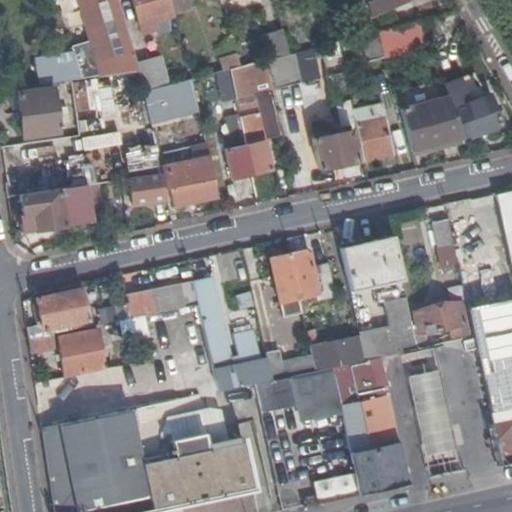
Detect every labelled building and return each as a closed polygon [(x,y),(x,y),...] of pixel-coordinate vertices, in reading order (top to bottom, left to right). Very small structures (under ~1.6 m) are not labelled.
[(33,59),(39,85),(136,71),(134,63),(127,38),(116,0),(76,0),(88,39),(71,45),(75,58),(68,60),(67,55),(33,59)] [(172,10),(168,0),(131,0),(136,19),(138,19),(141,29),(155,25),(152,15),(164,12),(172,10)] [(168,0),(172,10),(172,12),(191,6),(189,0),(168,0)] [(364,0),(371,15),(378,13),(377,12),(405,0),(364,0)] [(369,16),(373,30),(416,18),(412,3),(378,13),(371,15),(369,16)] [(152,15),(155,25),(157,30),(169,27),(164,12),(152,15)] [(445,31),(441,14),(417,20),(423,36),(445,31)] [(423,36),(417,20),(377,31),(384,56),(426,45),(423,36)] [(288,54),(281,30),(259,36),(266,60),(288,54)] [(377,31),(360,35),(362,44),(367,61),(384,56),(377,31)] [(360,35),(356,36),(337,41),(339,49),(362,44),(360,35)] [(265,61),(271,89),(299,83),(292,53),(288,54),(266,60),(265,61)] [(240,67),(237,54),(188,67),(192,80),(218,74),(229,70),(240,67)] [(136,71),(141,93),(156,90),(165,87),(157,57),(134,63),(136,71)] [(229,70),(235,98),(236,100),(268,93),(261,62),(240,67),(229,70)] [(451,109),(489,95),(487,91),(483,92),(470,66),(439,77),(446,96),(451,109)] [(229,70),(218,74),(224,100),(235,98),(229,70)] [(24,137),(58,132),(51,89),(18,94),(24,137)] [(141,93),(149,125),(164,121),(156,90),(141,93)] [(122,97),(129,128),(149,125),(141,93),(122,97)] [(461,136),(462,138),(500,124),(489,95),(451,109),(461,136)] [(399,108),(411,150),(461,136),(451,109),(446,96),(399,108)] [(336,102),(339,125),(352,124),(349,101),(336,102)] [(352,110),(363,160),(393,154),(382,103),(352,110)] [(240,121),(252,174),(271,170),(258,111),(239,116),(240,121)] [(233,178),(252,174),(240,121),(226,125),(229,137),(224,138),(233,178)] [(319,170),(358,162),(351,130),(312,139),(319,170)] [(161,175),(164,191),(170,189),(174,207),(218,197),(206,144),(191,147),(193,161),(165,167),(166,173),(161,175)] [(21,192),(38,189),(35,171),(32,151),(31,146),(16,148),(21,192)] [(35,171),(45,169),(43,154),(40,155),(39,150),(32,151),(35,171)] [(45,169),(48,188),(54,187),(52,168),(45,169)] [(38,189),(48,188),(45,169),(35,171),(38,189)] [(85,185),(20,194),(23,215),(33,214),(34,220),(35,230),(90,222),(85,185)] [(511,191),(496,195),(511,271),(511,191)] [(33,214),(23,215),(24,222),(34,220),(33,214)] [(453,245),(448,219),(432,223),(437,248),(453,245)] [(402,281),(393,237),(341,247),(351,291),(402,281)] [(308,250),(288,254),(297,298),(317,294),(322,293),(317,266),(311,267),(308,250)] [(297,298),(288,254),(270,259),(281,316),(301,313),(297,298)] [(327,263),(317,266),(322,293),(317,294),(319,298),(334,295),(327,263)] [(215,392),(252,385),(256,384),(268,381),(264,360),(241,365),(223,368),(211,314),(218,312),(211,279),(193,283),(197,304),(199,314),(215,392)] [(197,304),(193,283),(126,297),(127,307),(130,319),(144,316),(183,307),(197,304)] [(41,325),(26,328),(28,340),(44,336),(43,331),(70,325),(71,330),(83,327),(82,323),(89,321),(81,286),(69,289),(70,293),(36,300),(41,325)] [(365,361),(379,358),(417,350),(416,344),(406,299),(384,303),(389,327),(359,333),(365,361)] [(433,308),(444,305),(442,299),(431,302),(433,308)] [(459,302),(444,305),(433,308),(413,312),(417,334),(448,327),(450,337),(466,334),(459,302)] [(184,316),(199,314),(197,304),(183,307),(184,316)] [(511,305),(468,315),(473,338),(474,343),(486,399),(489,414),(500,464),(511,460),(511,305)] [(130,319),(127,307),(99,314),(101,324),(123,320),(130,319)] [(130,319),(123,320),(127,337),(147,333),(144,316),(130,319)] [(57,339),(65,377),(105,368),(97,331),(57,339)] [(28,340),(30,350),(53,346),(50,335),(44,336),(28,340)] [(264,355),(260,336),(236,341),(241,365),(264,360),(264,355)] [(331,368),(362,361),(357,338),(309,347),(312,362),(314,371),(331,368)] [(264,360),(268,381),(282,378),(280,368),(277,353),(264,355),(264,360)] [(371,401),(387,397),(379,358),(365,361),(362,361),(371,401)] [(358,495),(406,484),(387,397),(371,401),(362,361),(331,368),(354,474),(358,495)] [(288,377),(314,371),(312,362),(280,368),(282,378),(288,377)] [(427,477),(444,474),(460,470),(438,370),(422,373),(406,376),(427,477)] [(268,381),(256,384),(260,403),(292,396),(288,377),(282,378),(268,381)] [(292,396),(260,403),(262,413),(294,406),(292,396)] [(53,508),(53,511),(73,511),(75,511),(74,511),(141,511),(145,511),(252,489),(241,439),(224,442),(217,408),(166,418),(159,435),(158,456),(139,460),(129,411),(79,421),(42,429),(53,508)] [(297,509),(358,495),(354,474),(292,487),(297,509)]
